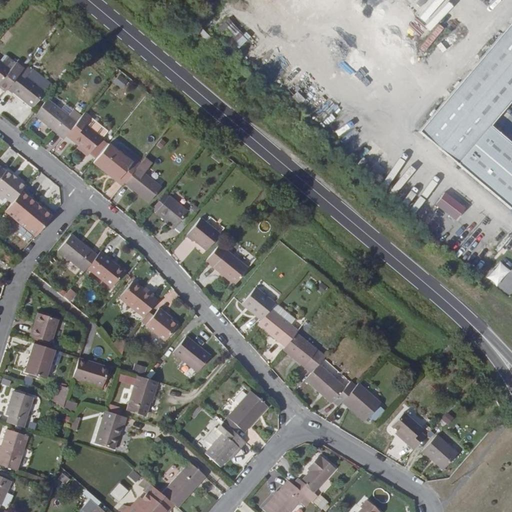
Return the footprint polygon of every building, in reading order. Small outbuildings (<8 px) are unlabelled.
[(231,17),(220,27),(239,50),(251,40),(231,17)] [(511,21),(421,124),(511,204),(511,137),(492,120),(511,97),(511,21)] [(0,61),(11,70),(16,63),(5,54),(0,60),(0,61)] [(0,86),(6,91),(8,89),(25,67),(18,61),(16,63),(11,70),(0,61),(0,86)] [(31,71),(25,67),(8,89),(32,108),(43,95),(24,80),(31,71)] [(33,69),(31,71),(24,80),(43,95),(51,83),(33,69)] [(120,76),(112,70),(106,78),(114,84),(120,76)] [(36,116),(64,138),(67,135),(77,123),(69,116),(49,100),(36,116)] [(69,116),(77,123),(82,116),(74,109),(69,116)] [(91,118),(85,113),(82,116),(77,123),(67,135),(79,145),(90,154),(102,139),(103,138),(86,125),(91,118)] [(108,131),(91,118),(86,125),(103,138),(108,131)] [(108,144),(102,139),(90,154),(96,159),(108,144)] [(125,183),(141,163),(136,160),(133,163),(122,155),(109,144),(94,163),(123,186),(125,183)] [(88,156),(90,154),(79,145),(78,147),(88,156)] [(125,151),(122,155),(133,163),(136,160),(125,151)] [(145,158),(141,163),(125,183),(149,202),(161,187),(145,174),(153,163),(145,158)] [(0,195),(11,204),(20,192),(25,187),(6,171),(5,172),(0,168),(0,195)] [(388,189),(397,197),(410,184),(400,175),(388,189)] [(456,220),(466,207),(445,191),(435,204),(456,220)] [(20,192),(11,204),(4,213),(35,238),(51,217),(42,210),(41,211),(35,207),(36,205),(20,192)] [(169,196),(165,193),(152,209),(155,212),(169,196)] [(155,212),(181,233),(194,216),(169,196),(155,212)] [(194,205),(189,211),(194,216),(199,209),(194,205)] [(194,241),(207,251),(220,235),(201,219),(187,237),(193,242),(194,241)] [(58,251),(84,272),(87,268),(97,256),(71,235),(58,251)] [(206,261),(235,284),(248,268),(219,245),(206,261)] [(100,252),(97,256),(87,268),(112,288),(125,272),(100,252)] [(496,285),(510,271),(501,261),(487,276),(496,285)] [(143,318),(156,302),(151,298),(142,290),(133,282),(119,298),(143,318)] [(327,288),(321,282),(316,288),(322,294),(327,288)] [(144,288),(142,290),(151,298),(153,295),(144,288)] [(58,292),(64,297),(67,293),(61,289),(58,292)] [(71,289),(64,298),(70,303),(77,294),(71,289)] [(262,320),(271,310),(275,305),(256,289),(243,305),(262,320)] [(153,317),(146,325),(165,341),(177,326),(166,317),(167,315),(160,309),(153,317)] [(274,313),(271,310),(262,320),(258,325),(261,328),(274,313)] [(153,317),(148,313),(141,321),(146,325),(153,317)] [(261,328),(285,348),(297,334),(298,332),(274,313),(261,328)] [(38,314),(31,337),(51,343),(58,320),(38,314)] [(297,361),(312,373),(321,363),(327,357),(297,334),(285,348),(284,350),(294,358),(295,357),(299,359),(297,361)] [(210,357),(186,337),(173,353),(197,372),(210,357)] [(120,338),(112,344),(122,356),(126,344),(120,338)] [(45,379),(54,351),(34,345),(25,373),(45,379)] [(93,364),(79,360),(73,380),(102,389),(109,369),(98,365),(97,367),(93,366),(93,364)] [(321,363),(312,373),(307,378),(320,390),(322,387),(335,398),(341,404),(342,402),(356,386),(351,381),(347,386),(321,363)] [(144,378),(147,367),(135,364),(132,374),(144,378)] [(156,373),(151,370),(146,376),(150,380),(156,373)] [(117,381),(133,386),(135,377),(119,373),(117,381)] [(33,379),(26,377),(24,384),(30,386),(33,379)] [(11,381),(2,378),(1,385),(9,387),(11,381)] [(153,399),(157,384),(144,380),(137,378),(126,412),(144,418),(146,411),(147,411),(151,399),(153,399)] [(222,411),(228,415),(248,389),(243,384),(222,411)] [(358,384),(356,386),(342,402),(348,407),(350,405),(366,420),(368,417),(379,406),(380,404),(358,384)] [(63,409),(66,400),(69,389),(60,386),(57,396),(55,402),(63,409)] [(332,401),(335,398),(322,387),(320,390),(332,401)] [(8,416),(6,422),(24,428),(33,398),(12,392),(5,415),(8,416)] [(251,392),(224,422),(235,432),(239,428),(245,432),(267,407),(251,392)] [(66,400),(63,409),(74,416),(77,404),(66,400)] [(108,404),(106,411),(119,415),(121,408),(108,404)] [(350,405),(348,407),(364,422),(366,420),(350,405)] [(384,411),(379,406),(368,417),(374,422),(384,411)] [(105,412),(97,438),(95,443),(108,448),(114,450),(122,426),(124,426),(127,419),(105,412)] [(408,445),(413,450),(425,436),(419,431),(421,429),(403,413),(391,427),(398,433),(409,443),(408,445)] [(454,418),(448,413),(442,420),(448,425),(454,418)] [(67,415),(64,424),(69,426),(72,417),(67,415)] [(76,431),(80,419),(74,417),(71,429),(76,431)] [(228,458),(244,440),(235,432),(224,422),(223,422),(218,428),(223,433),(206,453),(221,466),(228,458)] [(7,430),(0,451),(0,465),(16,471),(27,436),(7,430)] [(398,433),(396,435),(408,445),(409,443),(398,433)] [(443,470),(456,455),(436,436),(422,452),(443,470)] [(231,460),(246,442),(244,440),(228,458),(231,460)] [(292,486),(305,497),(306,498),(311,492),(313,494),(334,470),(322,459),(321,461),(317,458),(307,470),(310,473),(301,483),(297,480),(292,486)] [(161,495),(172,504),(177,508),(205,477),(189,463),(161,495)] [(141,477),(133,471),(128,476),(136,483),(141,477)] [(70,480),(63,474),(59,479),(65,485),(70,480)] [(0,504),(1,504),(11,481),(0,475),(0,504)] [(119,502),(128,492),(119,484),(110,494),(119,502)] [(265,511),(291,511),(305,497),(292,486),(289,484),(264,511),(265,511)] [(164,511),(172,504),(161,495),(150,485),(143,493),(146,496),(140,503),(137,501),(130,508),(124,507),(120,511),(121,511),(164,511)] [(100,503),(86,490),(83,493),(98,506),(100,503)] [(311,492),(306,498),(311,503),(317,497),(313,494),(311,492)] [(328,503),(320,495),(313,503),(321,511),(328,503)] [(83,511),(92,511),(97,507),(90,500),(81,510),(83,511)] [(363,508),(358,511),(380,511),(367,500),(361,506),(363,508)]
